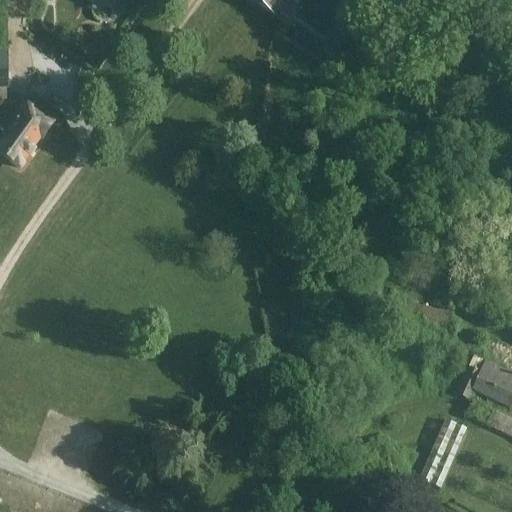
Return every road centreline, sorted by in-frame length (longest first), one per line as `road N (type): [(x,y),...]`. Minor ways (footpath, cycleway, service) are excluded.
road 1 (unclassified): [(0,285),(206,0)]
road 2 (unclassified): [(117,511),(0,464)]
